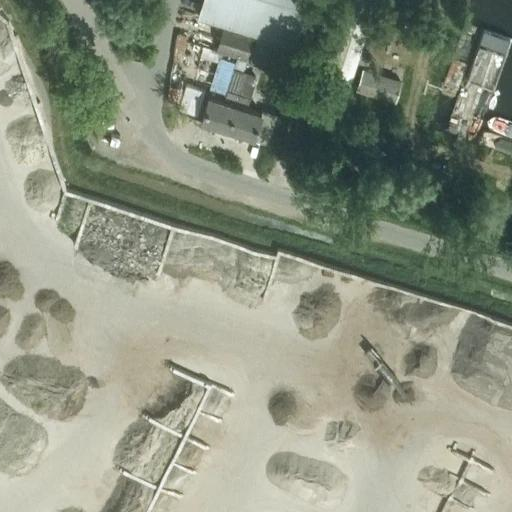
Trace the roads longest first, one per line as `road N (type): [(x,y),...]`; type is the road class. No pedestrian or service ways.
road 1 (unclassified): [(511,272),(202,168),(147,130)]
road 2 (unclassified): [(147,130),(118,91),(77,0)]
road 3 (unclassified): [(147,130),(168,0)]
